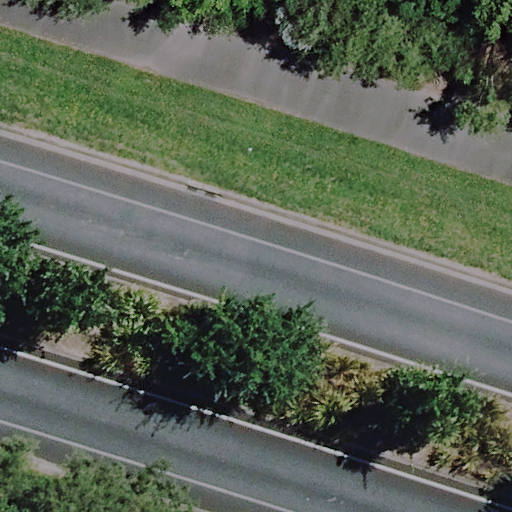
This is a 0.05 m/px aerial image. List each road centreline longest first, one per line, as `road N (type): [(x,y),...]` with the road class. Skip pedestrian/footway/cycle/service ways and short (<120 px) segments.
road 1 (primary): [(0,179),(511,340)]
road 2 (primary): [(345,511),(0,397)]
